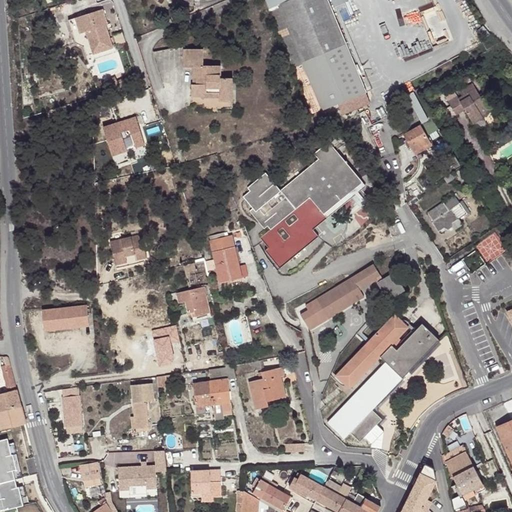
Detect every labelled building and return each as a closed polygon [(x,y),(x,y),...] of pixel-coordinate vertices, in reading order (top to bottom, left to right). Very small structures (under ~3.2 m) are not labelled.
[(361,98),(369,94),(367,89),(364,90),(325,0),(288,0),(277,5),(321,109),(352,96),(356,105),(363,102),(361,98)] [(277,5),(267,9),(311,113),(321,109),(277,5)] [(112,53),(106,34),(101,36),(100,32),(105,31),(107,30),(102,14),(92,17),(91,14),(85,16),(86,19),(68,25),(75,48),(83,52),(86,61),(112,53)] [(221,92),(220,96),(220,100),(233,101),(235,78),(222,77),(224,65),(206,62),(209,46),(190,44),(188,63),(196,64),(195,73),(199,74),(197,81),(194,81),(192,92),(204,94),(204,90),(221,92)] [(102,82),(106,91),(118,86),(116,82),(114,77),(102,82)] [(478,111),(485,106),(474,87),(457,98),(456,96),(447,102),(456,114),(464,109),(473,122),(482,117),(480,114),(478,111)] [(414,89),(407,92),(421,121),(429,117),(414,89)] [(487,110),(485,106),(478,111),(480,114),(487,110)] [(135,117),(103,127),(112,155),(127,151),(121,133),(130,130),(136,148),(144,145),(135,117)] [(414,154),(430,146),(420,126),(404,135),(414,154)] [(304,228),(359,188),(329,147),(313,159),(317,164),(278,192),(264,174),(245,188),(247,190),(240,195),(265,231),(255,239),(262,250),(259,252),(271,269),(313,239),(308,233),(304,228)] [(362,192),(359,188),(304,228),(308,233),(362,192)] [(459,201),(456,203),(452,197),(443,203),(427,213),(432,221),(431,222),(437,232),(444,228),(447,229),(453,229),(460,224),(456,219),(463,213),(465,216),(468,213),(459,201)] [(109,240),(116,266),(137,263),(136,260),(147,257),(141,234),(109,240)] [(237,267),(241,266),(236,246),(234,246),(230,234),(211,240),(222,282),(239,278),(237,267)] [(208,278),(204,260),(183,265),(189,290),(206,286),(210,286),(208,278)] [(311,308),(303,313),(313,328),(367,295),(363,288),(381,278),(380,276),(383,274),(376,262),(308,303),(311,308)] [(390,299),(406,290),(395,272),(380,281),(390,299)] [(189,290),(176,293),(178,303),(191,300),(195,317),(211,313),(210,311),(212,310),(211,305),(208,306),(205,295),(208,295),(206,286),(189,290)] [(46,330),(90,326),(88,305),(44,310),(46,330)] [(393,312),(334,374),(348,387),(379,355),(390,343),(406,325),(393,312)] [(212,318),(211,313),(195,317),(192,318),(193,323),(212,318)] [(385,361),(354,393),(371,409),(402,376),(437,338),(420,322),(395,348),(390,343),(379,355),(385,361)] [(262,360),(250,363),(251,367),(255,366),(256,372),(264,370),(262,360)] [(209,370),(216,369),(215,361),(192,363),(193,372),(209,370)] [(0,412),(22,408),(17,388),(10,363),(1,365),(8,391),(0,392),(0,412)] [(256,409),(269,406),(268,402),(285,397),(282,384),(280,385),(278,377),(284,376),(282,367),(259,373),(260,379),(250,382),(256,409)] [(183,373),(157,377),(158,388),(193,384),(192,376),(183,373)] [(211,382),(215,411),(233,409),(229,380),(211,382)] [(211,382),(193,384),(197,414),(215,411),(211,382)] [(134,410),(146,409),(145,403),(153,402),(151,384),(131,386),(134,410)] [(83,432),(80,387),(63,389),(67,433),(83,432)] [(354,393),(333,414),(351,430),(360,439),(380,419),(371,409),(354,393)] [(0,454),(3,464),(21,459),(18,448),(31,444),(22,408),(0,412),(0,454)] [(148,428),(146,409),(134,410),(134,416),(135,429),(148,428)] [(343,437),(351,430),(333,414),(327,421),(343,437)] [(511,461),(511,420),(497,428),(511,461)] [(288,452),(304,451),(304,443),(288,443),(288,452)] [(141,465),(118,466),(119,488),(129,488),(128,484),(146,483),(146,487),(156,486),(156,472),(166,472),(164,451),(154,451),(155,464),(146,465),(141,465)] [(466,453),(446,463),(456,484),(453,486),(459,499),(463,497),(462,494),(483,484),(474,467),(466,453)] [(9,485),(27,481),(21,459),(3,464),(9,485)] [(97,462),(81,465),(85,487),(101,484),(98,470),(100,469),(99,462),(97,462)] [(427,500),(436,482),(434,469),(425,465),(401,511),(421,511),(424,507),(430,511),(433,503),(427,500)] [(204,469),(191,470),(192,492),(202,492),(202,500),(214,500),(213,495),(222,495),(220,470),(204,469)] [(263,474),(261,477),(276,486),(278,483),(263,474)] [(317,499),(323,487),(301,474),(293,489),(315,502),(317,499)] [(253,491),(282,508),(290,495),(276,486),(261,477),(260,477),(253,491)] [(328,480),(323,487),(345,500),(352,487),(344,482),(341,487),(328,480)] [(9,485),(0,487),(0,500),(30,492),(27,481),(9,485)] [(377,511),(380,507),(360,496),(355,505),(345,500),(323,487),(317,499),(339,511),(338,511),(377,511)] [(258,511),(260,499),(244,490),(241,511),(258,511)] [(112,511),(107,502),(93,511),(112,511)]
